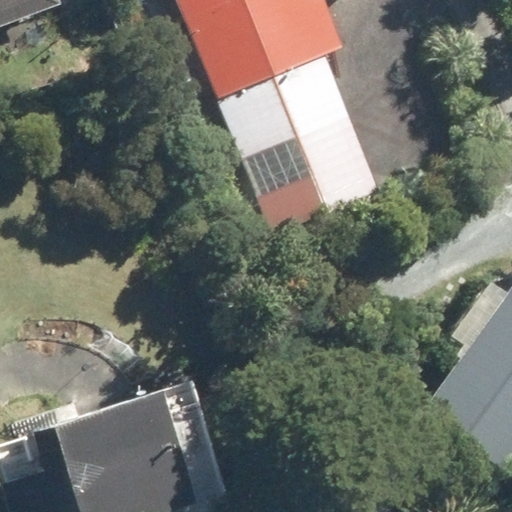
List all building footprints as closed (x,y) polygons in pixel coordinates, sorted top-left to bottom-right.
[(52,0),(0,0),(0,25),(55,6),(52,0)] [(263,236),(372,192),(319,60),(334,53),(315,3),(322,0),(166,0),(210,107),(263,236)] [(511,300),(501,292),(414,418),(495,476),(511,451),(511,300)] [(278,353),(305,416),(338,402),(310,339),(278,353)] [(150,396),(24,435),(38,476),(0,488),(0,498),(4,511),(175,511),(187,509),(150,396)]
